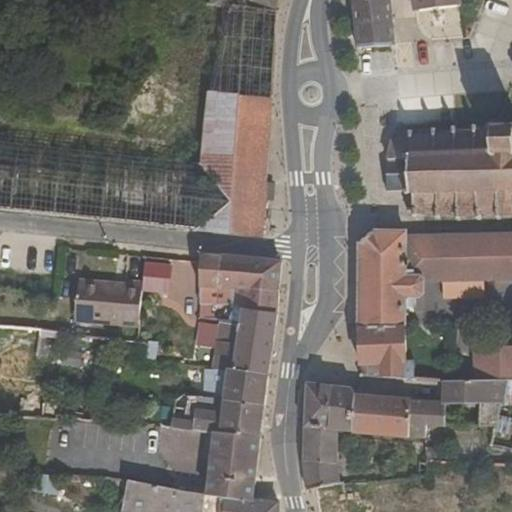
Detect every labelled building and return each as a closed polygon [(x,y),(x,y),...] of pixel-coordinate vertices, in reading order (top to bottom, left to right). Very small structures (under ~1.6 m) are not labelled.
[(213,0),(213,5),(228,6),(225,33),(214,94),(274,100),(279,13),(279,0),(213,0)] [(355,0),(358,46),(395,43),(390,0),(355,0)] [(412,0),(414,11),(462,5),(461,0),(412,0)] [(206,163),(0,140),(0,209),(264,237),(274,100),(214,94),(209,119),(206,163)] [(500,125),(500,123),(494,123),(493,118),(486,118),(487,128),(474,129),(473,124),(469,125),(470,130),(454,131),(453,126),(449,126),(449,132),(433,133),(432,127),(427,128),(428,134),(411,135),(410,129),(406,130),(406,135),(391,139),(389,139),(387,160),(389,160),(407,160),(414,168),(414,184),(410,188),(410,191),(410,196),(414,196),(415,208),(410,208),(410,214),(417,214),(417,219),(421,219),(421,214),(439,215),(439,220),(444,220),(444,215),(462,215),(462,219),(468,219),(468,215),(487,215),(487,219),(492,219),(492,215),(507,216),(507,219),(511,219),(511,119),(509,120),(509,125),(500,125)] [(389,160),(387,191),(410,191),(410,188),(414,184),(414,168),(407,160),(389,160)] [(511,235),(425,238),(409,238),(404,232),(374,232),(361,244),(361,322),(407,322),(407,319),(407,299),(421,298),(426,295),(426,282),(444,281),(444,299),(485,298),(485,280),(511,279),(511,235)] [(204,254),(203,262),(201,284),(201,289),(222,290),(221,306),(235,307),(237,290),(281,291),(282,263),(204,254)] [(169,293),(172,267),(145,264),(144,283),(143,290),(169,293)] [(143,290),(144,283),(126,281),(125,284),(80,280),(78,300),(75,322),(140,328),(143,290)] [(229,321),(242,322),(245,309),(279,313),(281,291),(237,290),(235,307),(229,321)] [(214,368),(271,375),(279,313),(245,309),(242,322),(229,321),(222,320),(214,368)] [(407,325),(407,322),(361,322),(360,377),(407,379),(407,325)] [(41,330),(0,327),(0,365),(35,370),(41,330)] [(511,346),(476,347),(477,380),(508,380),(511,379),(511,346)] [(214,368),(214,371),(205,370),(204,398),(266,406),(271,375),(214,368)] [(25,381),(0,378),(0,416),(21,418),(25,381)] [(453,381),(445,381),(445,404),(504,404),(508,380),(477,380),(453,381)] [(357,395),(358,389),(308,383),(305,461),(303,461),(306,489),(340,486),(338,470),(338,454),(338,438),(338,431),(409,439),(410,426),(411,401),(357,395)] [(266,406),(204,398),(185,395),(176,401),(172,428),(262,438),(266,406)] [(445,426),(445,404),(411,401),(410,426),(445,426)] [(479,406),(479,426),(500,427),(501,407),(479,406)] [(70,417),(57,416),(56,421),(41,420),(41,427),(68,430),(70,417)] [(172,428),(100,420),(97,445),(213,456),(208,495),(255,500),(262,438),(172,428)] [(37,495),(60,496),(61,477),(38,476),(37,495)] [(205,511),(208,495),(131,482),(124,511),(205,511)] [(205,511),(281,511),(281,502),(255,500),(208,495),(205,511)]
